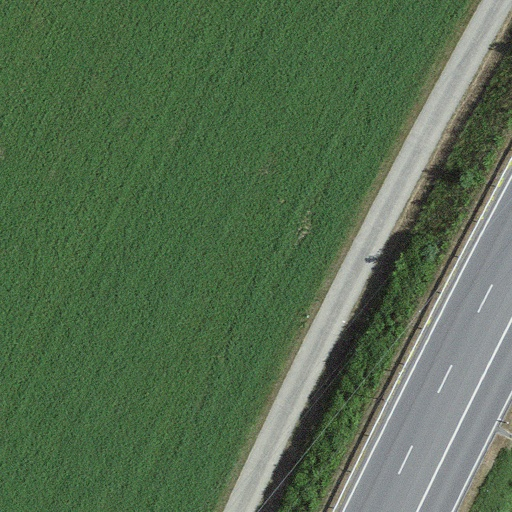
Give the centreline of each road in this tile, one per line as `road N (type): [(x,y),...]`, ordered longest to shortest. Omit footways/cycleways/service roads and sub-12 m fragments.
road 1 (track): [(500,0),(367,250),(242,511)]
road 2 (primary): [(511,283),(399,511)]
